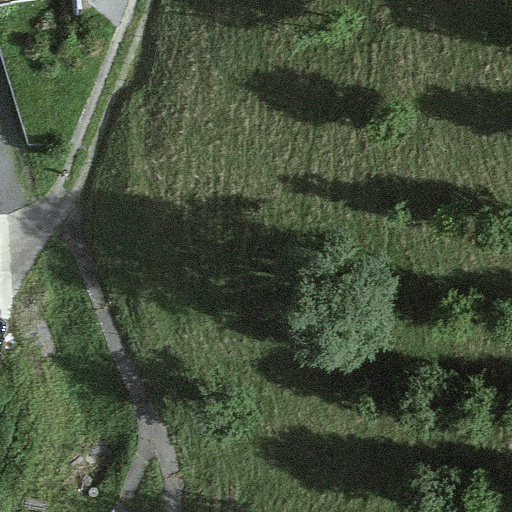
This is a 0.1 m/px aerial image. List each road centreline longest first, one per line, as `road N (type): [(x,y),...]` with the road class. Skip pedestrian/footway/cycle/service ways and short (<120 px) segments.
road 1 (track): [(67,197),(166,454),(174,511)]
road 2 (track): [(67,197),(145,0)]
